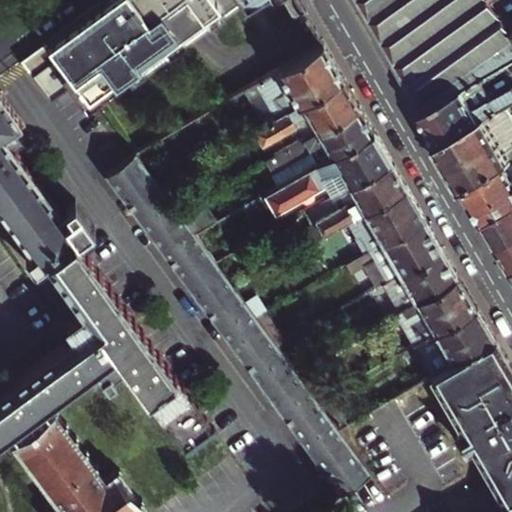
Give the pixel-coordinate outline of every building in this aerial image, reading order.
[(241,1),(239,0),(102,0),(92,8),(74,20),(22,59),(51,99),(78,79),(98,107),(241,1)] [(266,0),(239,0),(241,1),(248,11),(266,0)] [(300,0),(285,0),(294,15),(305,8),(300,0)] [(356,0),(409,90),(438,70),(453,96),(481,80),(511,62),(511,28),(509,31),(487,0),(356,0)] [(324,40),(243,88),(264,122),(344,75),(324,40)] [(409,90),(422,113),(453,96),(438,70),(409,90)] [(360,103),(344,75),(264,122),(240,136),(244,143),(259,134),(264,142),(284,131),(285,133),(297,126),(296,124),(299,123),(306,135),(360,103)] [(422,113),(440,144),(509,105),(511,102),(511,87),(492,99),(481,80),(453,96),(422,113)] [(0,89),(0,205),(34,252),(27,257),(36,269),(50,259),(86,310),(69,322),(76,333),(0,388),(0,436),(12,428),(44,404),(86,373),(93,383),(104,375),(108,380),(117,374),(113,369),(122,362),(187,451),(216,431),(77,240),(96,226),(76,199),(58,213),(5,140),(13,134),(10,129),(22,120),(0,89)] [(302,171),(375,128),(360,103),(306,135),(306,136),(252,168),(256,174),(270,166),(274,173),(296,160),(302,171)] [(511,110),(509,105),(440,144),(466,189),(511,161),(511,110)] [(325,180),(333,193),(393,158),(375,128),(302,171),(266,192),(272,201),(276,208),(325,180)] [(136,150),(102,175),(96,180),(113,203),(124,196),(339,492),(367,473),(336,429),(315,400),(294,370),(276,345),(255,316),(234,286),(225,274),(196,233),(179,211),(160,183),(136,150)] [(347,220),(408,184),(393,158),(333,193),(340,205),(316,219),(318,221),(303,230),(310,242),(347,220)] [(511,161),(466,189),(486,223),(511,206),(511,161)] [(192,203),(172,176),(160,183),(179,211),(192,203)] [(347,220),(365,252),(427,216),(408,184),(347,220)] [(266,192),(244,205),(249,214),(272,201),(266,192)] [(208,226),(192,203),(179,211),(196,233),(208,226)] [(511,206),(486,223),(500,246),(511,238),(511,206)] [(389,280),(445,248),(427,216),(365,252),(369,259),(375,255),(389,280)] [(511,238),(500,246),(511,267),(511,238)] [(396,310),(460,273),(445,248),(389,280),(381,284),(396,310)] [(234,286),(242,281),(233,269),(225,274),(234,286)] [(478,305),(460,273),(396,310),(385,316),(389,322),(390,324),(394,324),(400,321),(413,343),(478,305)] [(266,309),(245,279),(242,281),(234,286),(255,316),(266,309)] [(431,374),(496,336),(478,305),(413,343),(395,353),(399,359),(403,357),(405,361),(419,354),(431,374)] [(255,316),(276,345),(285,340),(287,338),(266,309),(255,316)] [(431,374),(429,375),(461,430),(454,434),(464,451),(470,447),(502,503),(500,511),(511,511),(511,363),(496,336),(431,374)] [(276,345),(294,370),(303,364),(285,340),(276,345)] [(346,423),(325,395),(315,400),(336,429),(346,423)] [(44,404),(12,428),(23,443),(55,419),(44,404)] [(23,443),(19,446),(65,509),(60,511),(146,511),(117,471),(104,480),(59,417),(55,419),(23,443)]
